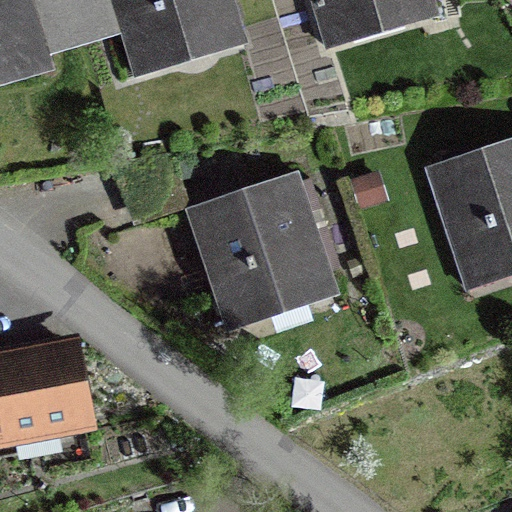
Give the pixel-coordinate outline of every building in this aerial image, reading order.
[(0,0),(0,91),(55,75),(50,58),(33,0),(0,0)] [(234,0),(33,0),(50,58),(120,37),(133,81),(248,47),(234,0)] [(435,0),(309,0),(327,54),(353,46),(359,63),(412,46),(407,31),(442,19),(435,0)] [(511,139),(423,170),(466,295),(471,293),(476,308),(511,295),(511,139)] [(300,171),(184,208),(225,335),(341,297),(333,273),(341,270),(312,179),(303,182),(300,171)] [(389,204),(380,172),(348,180),(357,213),(389,204)] [(81,337),(0,351),(0,453),(96,434),(81,337)]
